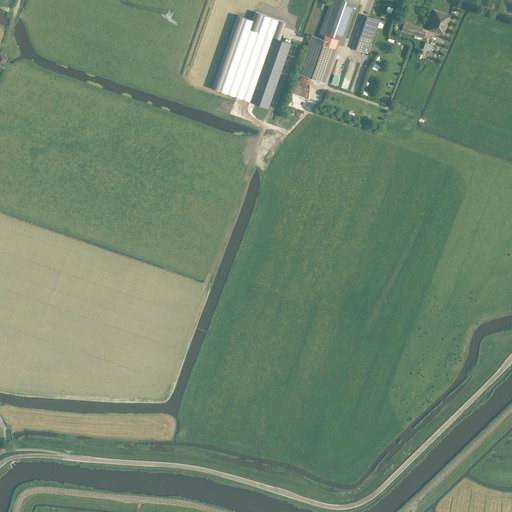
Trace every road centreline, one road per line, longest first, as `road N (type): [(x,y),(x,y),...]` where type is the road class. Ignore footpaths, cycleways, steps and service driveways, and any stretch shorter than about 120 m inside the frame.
road 1 (tertiary): [(511,360),(376,493),(349,506),(188,467),(78,458)]
road 2 (unclassified): [(16,511),(21,497),(36,489),(219,511)]
road 3 (unclassified): [(403,511),(511,408)]
road 4 (track): [(346,46),(364,57),(352,95),(323,87),(338,49)]
